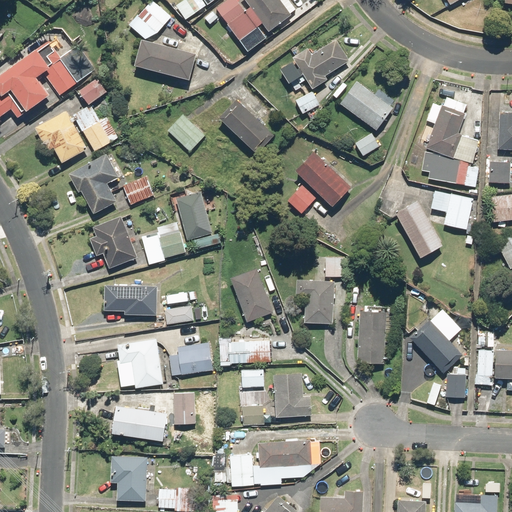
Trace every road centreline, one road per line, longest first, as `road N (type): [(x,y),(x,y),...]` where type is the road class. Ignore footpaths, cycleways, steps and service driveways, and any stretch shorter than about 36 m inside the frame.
road 1 (residential): [(0,194),(41,295),(52,356),(50,511)]
road 2 (residential): [(371,0),(422,41),(489,62),(511,60)]
road 3 (residential): [(376,427),(511,439)]
